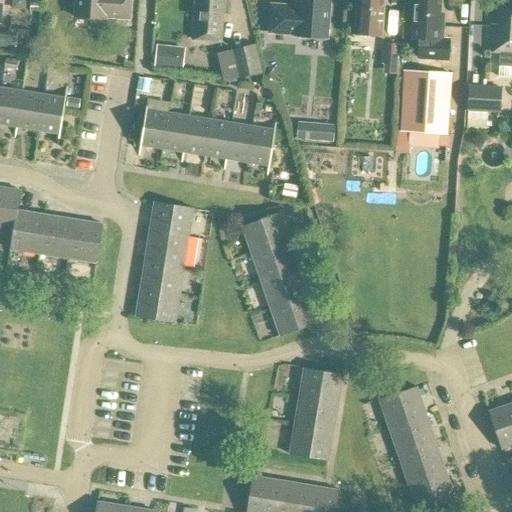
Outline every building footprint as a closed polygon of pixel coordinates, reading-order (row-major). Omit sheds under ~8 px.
[(134,0),(76,0),(75,16),(107,19),(107,17),(133,19),(134,0)] [(197,0),(195,39),(223,41),(226,1),(222,1),(221,0),(197,0)] [(272,5),(271,32),(296,34),(296,35),(327,37),(329,0),(297,0),(297,7),(272,5)] [(381,36),(384,0),(358,0),(356,34),(381,36)] [(440,0),(414,0),(412,40),(417,41),(416,60),(448,61),(449,39),(442,39),(444,14),(440,14),(440,0)] [(511,69),(511,3),(499,3),(498,24),(492,23),(490,51),(501,52),(500,69),(511,69)] [(476,37),(487,38),(489,23),(477,22),(476,37)] [(16,34),(0,33),(0,48),(15,49),(16,34)] [(382,63),(384,64),(383,74),(399,75),(400,65),(401,44),(383,43),(382,63)] [(216,54),(223,81),(255,73),(258,83),(264,82),(262,72),(263,71),(257,44),(216,54)] [(156,46),(155,56),(154,67),(182,71),(183,61),(185,49),(156,46)] [(450,75),(404,72),(400,132),(446,134),(450,75)] [(0,124),(18,127),(23,91),(2,88),(0,99),(0,124)] [(501,114),(502,90),(469,88),(467,126),(485,127),(486,114),(501,114)] [(39,130),(45,95),(23,91),(18,127),(39,130)] [(45,95),(39,130),(61,134),(67,98),(45,95)] [(163,149),(169,113),(156,111),(157,105),(148,103),(141,145),(163,149)] [(163,149),(185,152),(190,116),(169,113),(163,149)] [(206,156),(212,120),(190,116),(185,152),(206,156)] [(300,137),(337,138),(337,120),(300,119),(300,137)] [(227,159),(233,123),(212,120),(206,156),(227,159)] [(249,163),(255,127),(233,123),(227,159),(249,163)] [(255,127),(249,163),(271,166),(277,130),(255,127)] [(14,231),(18,210),(17,210),(20,191),(0,187),(0,228),(11,230),(14,231)] [(150,231),(189,237),(194,208),(155,202),(150,231)] [(39,255),(46,214),(18,210),(14,231),(11,230),(8,249),(39,255)] [(68,259),(74,219),(46,214),(39,255),(68,259)] [(252,255),(290,242),(281,214),(242,227),(252,255)] [(74,219),(68,259),(97,264),(103,224),(74,219)] [(185,266),(189,237),(150,231),(146,260),(185,266)] [(261,282),(300,268),(290,242),(252,255),(261,282)] [(180,294),(185,266),(146,260),(141,288),(180,294)] [(271,309),(309,295),(300,268),(261,282),(271,309)] [(176,323),(180,294),(141,288),(137,317),(176,323)] [(309,295),(271,309),(280,336),(319,323),(309,295)] [(299,397),(339,403),(344,374),(304,368),(299,397)] [(389,427),(427,414),(417,386),(380,399),(389,427)] [(335,432),(339,403),(299,397),(295,425),(335,432)] [(502,449),(511,445),(511,403),(489,411),(502,449)] [(399,454),(436,441),(427,414),(389,427),(399,454)] [(330,461),(335,432),(295,425),(290,454),(330,461)] [(408,481),(446,468),(436,441),(399,454),(408,481)] [(446,468),(408,481),(418,509),(455,496),(446,468)] [(276,511),(282,481),(253,476),(247,511),(276,511)] [(306,511),(310,485),(282,481),(276,511),(306,511)] [(310,485),(306,511),(335,511),(339,490),(310,485)] [(126,511),(127,507),(99,502),(97,511),(126,511)]
